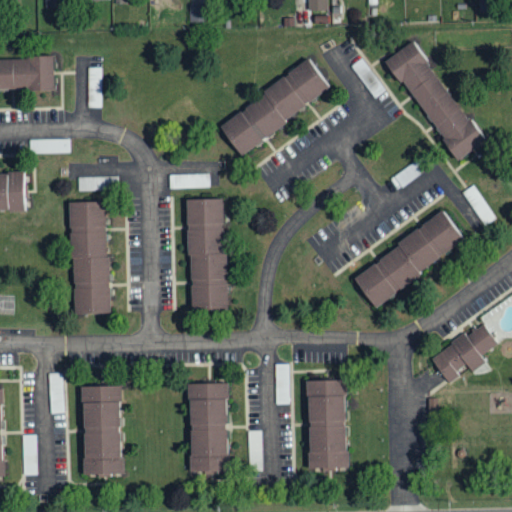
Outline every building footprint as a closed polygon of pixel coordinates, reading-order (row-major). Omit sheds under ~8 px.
[(307,0),(307,10),(325,11),(325,0),(307,0)] [(456,163),(386,65),(415,44),(485,142),(456,163)] [(0,92),(0,55),(50,54),(52,90),(0,92)] [(241,153),(220,125),(309,60),(329,89),(241,153)] [(102,67),(88,67),(87,107),(101,107),(102,67)] [(69,139),(29,140),(29,154),(70,153),(69,139)] [(0,209),(0,172),(24,172),(25,209),(0,209)] [(210,187),(209,173),(168,175),(169,189),(210,187)] [(117,176),(77,177),(77,191),(118,190),(117,176)] [(190,309),(186,199),(224,198),(227,308),(190,309)] [(71,312),(68,202),(105,201),(108,311),(71,312)] [(373,308),(351,279),(444,211),(465,240),(373,308)] [(447,383),(483,358),(479,352),(496,340),(484,323),(468,335),(464,330),(427,356),(447,383)] [(307,468),(305,381),(345,380),(346,467),(307,468)] [(189,471),(187,382),(226,382),(228,470),(189,471)] [(82,473),(80,386),(119,385),(121,472),(82,473)] [(261,430),(247,431),(248,471),(262,471),(261,430)]
